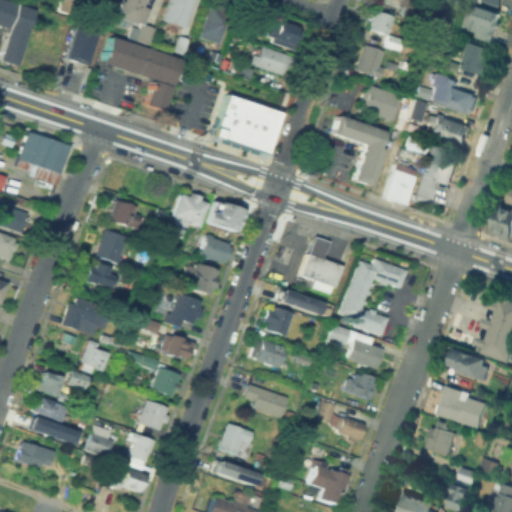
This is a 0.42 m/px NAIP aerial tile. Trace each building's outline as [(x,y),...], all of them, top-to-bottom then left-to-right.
[(0,0),(34,12),(14,64),(0,59),(0,49),(8,28),(0,24),(0,0)] [(77,0),(73,13),(60,9),(63,0),(77,0)] [(156,29),(152,44),(130,38),(133,27),(141,29),(142,26),(117,18),(123,0),(145,0),(144,6),(151,9),(145,25),(156,29)] [(193,0),(184,26),(162,19),(168,0),(193,0)] [(226,5),(225,9),(230,11),(220,42),(200,35),(210,5),(216,7),(217,2),(226,5)] [(478,7),(501,15),(500,17),(504,18),(499,33),(495,32),(494,34),(471,26),(472,24),(468,23),(472,11),(476,12),(478,7)] [(392,15),(386,33),(370,27),(376,9),(392,15)] [(302,27),(295,48),(272,40),(273,36),(266,34),(272,17),(297,25),(297,26),(302,27)] [(97,30),(86,64),(64,56),(75,23),(97,30)] [(402,38),(399,49),(383,44),(387,33),(402,38)] [(189,38),(184,54),(174,50),(180,35),(189,38)] [(489,58),(483,75),(479,73),(479,71),(461,65),(469,39),(491,46),(487,58),(489,58)] [(107,67),(115,41),(180,63),(164,112),(142,105),(150,81),(107,67)] [(383,66),(379,77),(354,68),(363,42),(383,49),(378,64),(383,66)] [(261,45),(291,55),(285,74),(254,64),(255,63),(251,61),(254,54),(257,54),(261,45)] [(463,57),(458,71),(443,65),(447,52),(463,57)] [(389,119),(354,107),(363,82),(398,94),(389,119)] [(443,83),(451,86),(451,84),(475,91),(474,94),(477,96),(472,111),(469,110),(468,112),(445,105),(446,102),(442,101),(444,95),(442,94),(440,101),(416,94),(419,84),(441,91),(443,83)] [(223,92),(209,133),(263,151),(276,110),(223,92)] [(426,101),(418,126),(406,123),(414,97),(426,101)] [(435,111),(471,124),(464,144),(427,132),(431,121),(426,120),(428,113),(434,115),(435,111)] [(348,178),(360,144),(326,132),(333,113),(385,132),(367,185),(348,178)] [(60,172),(56,184),(27,173),(28,169),(14,164),(27,129),(70,144),(60,172)] [(417,151),(420,144),(403,137),(400,144),(417,151)] [(460,153),(450,182),(437,178),(427,205),(410,200),(430,142),(460,153)] [(407,167),(405,172),(412,175),(403,203),(382,195),(392,168),(395,169),(397,164),(407,167)] [(189,191),(200,195),(199,198),(207,201),(198,226),(188,223),(187,226),(176,222),(178,216),(172,214),(180,192),(188,195),(189,191)] [(0,193),(20,201),(17,209),(25,212),(19,231),(0,224),(0,193)] [(139,219),(137,223),(135,223),(134,226),(128,224),(128,226),(107,219),(113,199),(134,205),(132,212),(138,214),(137,218),(139,219)] [(249,205),(239,232),(215,223),(224,201),(235,206),(237,200),(249,205)] [(511,204),(511,234),(511,237),(491,230),(501,201),(511,204)] [(215,213),(212,221),(205,218),(208,210),(215,213)] [(122,256),(120,262),(95,254),(103,228),(126,235),(120,255),(122,256)] [(0,231),(13,236),(12,240),(16,242),(9,259),(0,255),(0,231)] [(206,233),(211,235),(211,237),(226,242),(225,244),(229,246),(224,261),(220,259),(219,262),(196,254),(203,234),(206,234),(206,233)] [(341,264),(334,285),(299,273),(312,235),(327,240),(321,257),(341,264)] [(372,258),(403,269),(398,286),(385,281),(384,284),(378,281),(379,279),(371,276),(370,280),(373,281),(371,285),(369,284),(368,289),(369,289),(368,293),(366,292),(364,299),(366,299),(365,303),(363,302),(361,306),(368,309),(369,307),(375,309),(374,312),(387,316),(381,333),(349,322),(351,315),(340,311),(359,259),(371,263),(372,258)] [(109,265),(106,273),(109,274),(106,284),(95,280),(94,283),(83,280),(84,277),(82,277),(84,272),(80,270),(83,264),(93,267),(95,260),(109,265)] [(193,261),(214,269),(211,278),(216,280),(213,287),(208,285),(205,293),(180,284),(187,263),(191,265),(193,261)] [(283,290),(323,304),(319,316),(279,302),(283,290)] [(200,307),(197,317),(193,316),(191,323),(181,319),(179,326),(164,321),(167,311),(169,312),(176,291),(199,299),(197,306),(200,307)] [(77,295),(104,304),(103,307),(110,309),(104,328),(95,325),(92,333),(62,323),(69,301),(74,303),(77,295)] [(511,301),(511,361),(486,353),(488,348),(479,345),(482,338),(491,341),(494,329),(485,326),(488,319),(497,322),(500,311),(491,308),(493,301),(503,304),(505,299),(511,301)] [(278,303),(286,306),(285,309),(291,312),(283,334),(263,327),(265,321),(260,320),(265,306),(270,308),(271,304),(277,306),(278,303)] [(159,321),(156,331),(140,327),(143,316),(159,321)] [(349,327),(344,343),(342,342),(340,348),(324,344),(330,322),(349,327)] [(75,344),(73,351),(58,346),(63,331),(76,335),(73,343),(75,344)] [(104,333),(111,335),(111,334),(122,338),(120,345),(109,342),(109,341),(102,339),(104,333)] [(163,333),(168,334),(168,333),(192,341),(187,356),(185,355),(184,357),(174,354),(174,355),(163,352),(163,351),(158,349),(163,333)] [(382,347),(375,367),(346,357),(353,337),(382,347)] [(99,342),(97,348),(108,351),(102,368),(94,365),(91,371),(79,367),(85,351),(77,348),(79,341),(87,344),(89,338),(99,342)] [(254,338),(258,339),(258,338),(281,346),(281,347),(283,348),(280,357),(277,356),(274,365),(251,357),(252,356),(248,354),(254,338)] [(492,359),(485,379),(457,369),(458,366),(449,363),(455,346),(492,359)] [(158,359),(155,368),(139,363),(139,362),(128,358),(131,349),(158,359)] [(178,381),(176,388),(173,387),(170,395),(149,387),(157,365),(178,373),(175,380),(178,381)] [(64,382),(82,388),(86,374),(68,368),(64,382)] [(66,377),(60,396),(37,388),(43,370),(66,377)] [(360,370),(373,375),(371,379),(376,381),(370,399),(347,391),(347,390),(342,389),(346,376),(352,378),(354,372),(359,373),(360,370)] [(90,377),(87,383),(80,380),(82,374),(90,377)] [(287,395),(280,416),(251,406),(253,398),(243,395),(247,382),(287,395)] [(473,391),(463,420),(438,412),(447,382),(473,391)] [(331,411),(340,416),(341,415),(363,422),(358,438),(335,431),(336,428),(333,427),(328,420),(314,416),(321,395),(334,400),(332,403),(334,403),(331,411)] [(29,412),(34,397),(65,407),(60,422),(29,412)] [(166,414),(164,421),(161,420),(158,428),(137,420),(145,398),(166,406),(164,413),(166,414)] [(296,412),(293,423),(284,420),(288,409),(296,412)] [(69,443),(22,427),(26,415),(73,430),(69,443)] [(450,421),(449,424),(450,425),(449,428),(457,430),(449,453),(426,445),(432,425),(437,426),(437,424),(439,424),(441,418),(450,421)] [(253,429),(245,455),(238,453),(237,456),(217,450),(225,420),(253,429)] [(154,439),(146,464),(128,459),(133,441),(128,439),(131,430),(138,432),(138,434),(154,439)] [(113,439),(106,456),(85,448),(91,431),(113,439)] [(20,440),(44,447),(38,466),(14,458),(17,446),(18,446),(20,440)] [(500,461),(496,472),(482,467),(487,455),(500,461)] [(323,467),(327,469),(328,467),(337,471),(338,465),(346,468),(344,474),(346,474),(344,481),(345,484),(343,490),(340,491),(335,504),(317,497),(321,486),(306,481),(312,466),(309,465),(312,457),(325,462),(323,467)] [(216,462),(256,475),(252,487),(212,474),(216,462)] [(147,474),(141,491),(136,489),(136,490),(119,485),(118,487),(107,484),(110,473),(114,474),(117,464),(147,474)] [(478,470),(474,482),(459,477),(463,464),(478,470)] [(511,483),(511,511),(506,511),(495,508),(496,504),(494,504),(498,493),(500,493),(504,481),(511,483)] [(469,495),(464,511),(449,505),(454,490),(469,495)] [(436,502),(432,511),(402,511),(405,507),(399,505),(404,491),(436,502)] [(207,511),(213,494),(232,500),(234,494),(247,498),(245,505),(259,510),(258,511),(207,511)]
